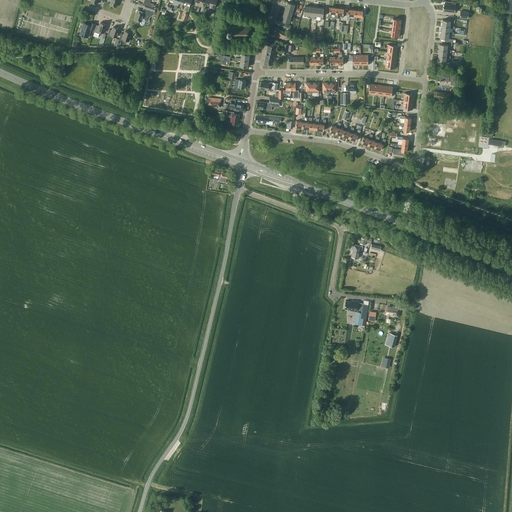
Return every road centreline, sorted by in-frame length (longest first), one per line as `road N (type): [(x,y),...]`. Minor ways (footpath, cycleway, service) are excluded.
road 1 (unclassified): [(139,511),(188,411),(238,188)]
road 2 (primary): [(504,262),(241,163)]
road 3 (primary): [(241,163),(0,72)]
road 4 (unclassified): [(385,299),(332,291),(335,224),(238,188)]
road 5 (residential): [(415,160),(405,168),(336,142),(246,131)]
road 6 (residential): [(425,79),(256,72)]
